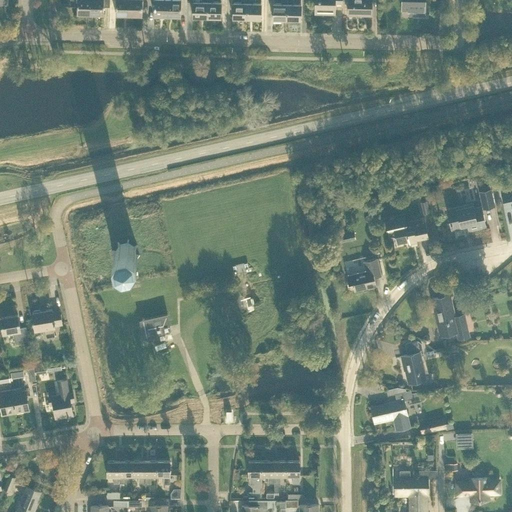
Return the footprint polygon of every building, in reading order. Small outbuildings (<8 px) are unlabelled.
[(90,14),(90,0),(76,0),(77,14),(90,14)] [(90,0),(90,14),(103,15),(104,7),(109,7),(109,0),(90,0)] [(115,0),(115,15),(129,15),(129,0),(115,0)] [(129,0),(129,15),(142,16),(142,0),(129,0)] [(154,0),(154,16),(167,16),(167,0),(154,0)] [(167,0),(167,16),(180,17),(180,0),(167,0)] [(192,17),(206,17),(206,0),(200,0),(201,1),(193,1),(192,17)] [(206,0),(206,17),(220,18),(220,2),(212,1),(212,0),(206,0)] [(232,18),(246,18),(246,0),(240,0),(241,2),(233,2),(232,18)] [(246,0),(246,18),(260,19),(261,3),(253,2),(252,0),(246,0)] [(273,3),(272,19),(286,19),(286,0),(281,0),(281,3),(273,3)] [(286,0),(286,19),(300,20),(301,4),(293,4),(293,0),(286,0)] [(314,0),(315,14),(335,14),(335,7),(342,7),(342,0),(314,0)] [(348,0),(348,14),(371,15),(371,0),(348,0)] [(412,10),(412,16),(424,16),(424,5),(422,5),(422,0),(401,0),(401,10),(412,10)] [(511,184),(499,187),(502,201),(511,198),(511,184)] [(485,186),(486,190),(479,192),(482,208),(494,206),(491,189),(490,185),(485,186)] [(420,202),(423,214),(429,212),(426,200),(420,202)] [(484,226),(480,207),(473,209),(471,204),(447,209),(452,229),(468,225),(469,230),(484,226)] [(417,240),(428,237),(424,217),(406,221),(404,215),(384,220),(385,228),(387,227),(388,230),(393,229),(397,244),(409,241),(409,243),(417,242),(417,240)] [(116,259),(114,261),(114,262),(117,260),(123,264),(122,267),(124,267),(124,264),(131,262),(133,265),(134,264),(132,262),(136,256),(139,256),(139,255),(137,255),(135,247),(137,246),(136,245),(134,246),(128,243),(128,240),(127,239),(126,243),(120,245),(118,242),(117,242),(119,245),(115,251),(112,250),(111,252),(115,252),(116,259)] [(376,286),(374,279),(374,277),(381,276),(377,258),(363,261),(365,268),(366,267),(367,270),(346,275),(348,284),(352,283),(354,291),(376,286)] [(232,266),(234,273),(248,269),(247,263),(232,266)] [(440,335),(455,332),(457,339),(470,336),(464,313),(454,316),(449,295),(452,295),(449,283),(435,286),(438,297),(432,298),(440,335)] [(52,311),(52,309),(31,312),(34,329),(44,328),(46,337),(54,336),(52,326),(61,324),(59,310),(52,311)] [(140,320),(144,337),(170,331),(167,314),(140,320)] [(20,328),(18,315),(0,317),(3,333),(13,331),(15,342),(28,340),(26,327),(20,328)] [(422,342),(425,344),(428,343),(430,340),(430,337),(427,335),(424,336),(422,339),(422,342)] [(407,354),(401,356),(403,366),(404,366),(408,382),(426,378),(420,355),(422,354),(420,343),(417,341),(405,343),(407,354)] [(46,365),(34,367),(35,374),(47,372),(46,365)] [(29,381),(36,380),(34,367),(29,368),(27,368),(29,381)] [(9,373),(0,374),(0,382),(10,382),(9,373)] [(53,404),(55,418),(73,415),(70,401),(74,400),(73,392),(68,393),(66,379),(57,380),(59,394),(48,396),(50,404),(53,404)] [(0,394),(0,402),(2,414),(15,412),(11,389),(4,390),(5,394),(0,394)] [(11,389),(15,412),(29,410),(25,390),(12,392),(12,389),(11,389)] [(411,390),(406,391),(395,394),(396,401),(371,407),(375,422),(394,418),(396,429),(409,426),(403,400),(419,396),(417,391),(411,393),(411,390)] [(426,422),(428,432),(446,428),(444,418),(426,422)] [(464,448),(464,432),(455,433),(456,448),(464,448)] [(114,482),(120,482),(119,460),(107,460),(107,475),(114,475),(114,482)] [(132,460),(119,460),(120,482),(126,482),(126,475),(132,475),(132,460)] [(139,482),(144,482),(144,460),(132,460),(132,475),(139,475),(139,482)] [(157,475),(156,460),(144,460),(144,482),(151,482),(151,475),(157,475)] [(170,460),(156,460),(157,475),(163,475),(163,483),(170,483),(170,460)] [(252,487),(252,492),(248,492),(248,498),(261,498),(261,475),(261,460),(248,460),(248,483),(249,483),(252,487)] [(268,482),(274,482),(274,460),(261,460),(261,475),(268,474),(268,482)] [(280,475),(286,475),(286,460),(274,460),(274,482),(280,482),(280,475)] [(299,460),(286,460),(286,475),(293,475),(293,483),(299,483),(299,460)] [(458,470),(457,463),(449,463),(450,471),(458,470)] [(399,479),(398,479),(399,493),(411,493),(411,511),(425,511),(425,493),(427,493),(427,478),(428,478),(428,476),(419,476),(419,479),(410,479),(410,476),(410,473),(410,470),(399,470),(399,473),(399,476),(399,479)] [(3,489),(10,492),(16,477),(9,474),(3,489)] [(471,492),(471,500),(487,499),(487,493),(499,493),(499,480),(486,480),(486,477),(471,478),(471,481),(456,481),(456,494),(468,494),(468,492),(471,492)] [(16,509),(22,511),(33,511),(36,507),(34,506),(40,491),(26,485),(16,509)] [(179,498),(179,489),(173,489),(170,493),(170,498),(179,498)] [(266,511),(267,507),(276,507),(276,501),(276,500),(263,500),(263,505),(259,505),(242,505),(241,511),(266,511)]
